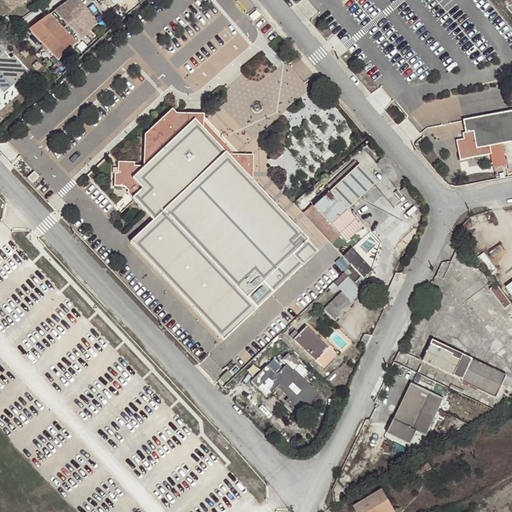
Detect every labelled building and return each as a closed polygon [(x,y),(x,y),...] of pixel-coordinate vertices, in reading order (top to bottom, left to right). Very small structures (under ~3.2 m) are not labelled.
[(4,0),(12,10),(26,0),(4,0)] [(71,0),(69,0),(29,30),(58,62),(97,25),(80,2),(71,0)] [(0,74),(12,87),(27,73),(13,58),(11,60),(0,48),(0,74)] [(218,341),(312,250),(247,184),(248,156),(220,156),(195,130),(195,115),(170,115),(164,109),(138,134),(136,169),(127,169),(127,167),(111,166),(111,173),(106,173),(106,186),(116,187),(120,191),(118,193),(146,222),(124,244),(218,341)] [(472,131),(465,133),(462,133),(462,139),(456,141),(459,161),(492,155),(495,172),(508,170),(503,144),(511,142),(511,111),(470,119),(472,131)] [(462,121),(465,133),(472,131),(470,119),(462,121)] [(328,195),(344,213),(373,185),(357,167),(328,195)] [(35,173),(28,179),(33,184),(40,178),(35,173)] [(352,222),(344,213),(328,195),(313,209),(338,236),(352,222)] [(465,241),(458,231),(453,240),(456,248),(465,241)] [(350,246),(337,261),(360,281),(373,267),(350,246)] [(341,296),(351,308),(362,297),(349,282),(338,293),(341,296)] [(504,310),(510,306),(495,285),(490,290),(504,310)] [(333,325),(351,308),(341,296),(322,314),(333,325)] [(291,343),(319,373),(333,360),(304,330),(291,343)] [(462,380),(472,360),(432,341),(422,362),(462,380)] [(284,405),(296,418),(315,399),(291,375),(297,369),(286,357),(280,364),(284,369),(274,378),(265,369),(249,385),(265,401),(276,390),(287,401),(284,405)] [(506,375),(472,360),(462,380),(461,382),(495,398),(506,375)] [(220,377),(224,382),(232,375),(228,370),(220,377)] [(411,384),(391,427),(396,429),(399,424),(412,430),(430,393),(411,384)] [(450,389),(457,393),(462,395),(464,390),(452,385),(450,389)] [(450,389),(447,388),(445,392),(455,397),(457,393),(450,389)] [(412,430),(417,432),(426,437),(444,400),(430,393),(412,430)] [(396,429),(391,427),(387,435),(411,447),(417,432),(412,430),(399,424),(396,429)] [(431,469),(428,464),(421,467),(423,472),(424,474),(431,469)] [(423,472),(421,467),(408,475),(411,480),(423,472)] [(393,511),(381,491),(354,507),(356,511),(393,511)]
